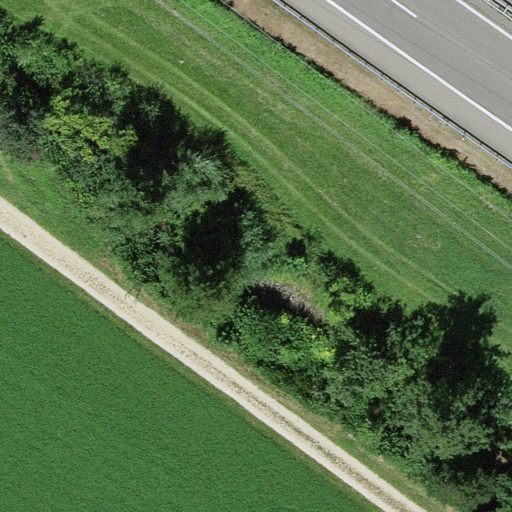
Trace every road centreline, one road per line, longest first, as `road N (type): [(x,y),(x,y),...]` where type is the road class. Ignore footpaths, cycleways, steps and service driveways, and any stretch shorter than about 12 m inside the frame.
road 1 (track): [(0,230),(391,511)]
road 2 (motorway): [(392,0),(511,85)]
